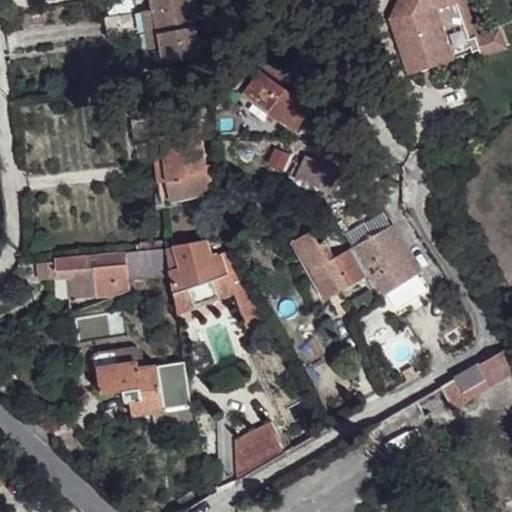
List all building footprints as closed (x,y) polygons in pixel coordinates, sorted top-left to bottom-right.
[(133,8),(131,0),(111,0),(113,12),(133,8)] [(141,8),(146,46),(159,45),(161,61),(194,56),(191,27),(186,0),(151,0),(152,7),(141,8)] [(391,0),(390,20),(408,72),(469,51),(451,0),(476,0),(477,3),(483,1),(486,0),(391,0)] [(135,34),(133,8),(113,12),(102,14),(104,38),(112,37),(135,34)] [(486,52),(507,44),(500,25),(479,33),(486,52)] [(259,72),(229,89),(241,98),(259,72)] [(266,78),(259,72),(241,98),(291,132),(309,108),(296,99),(266,78)] [(206,120),(204,109),(193,111),(196,122),(206,120)] [(136,141),(134,117),(119,120),(122,143),(136,141)] [(204,173),(195,129),(159,136),(168,180),(179,178),(202,173),(204,173)] [(168,180),(159,136),(149,138),(156,183),(168,180)] [(344,171),(307,154),(296,178),(332,195),(344,171)] [(205,187),(202,173),(179,178),(168,180),(171,196),(205,187)] [(420,272),(391,225),(390,225),(344,250),(335,257),(324,263),(332,277),(339,290),(367,275),(369,280),(373,277),(385,295),(420,272)] [(324,263),(335,257),(332,250),(330,246),(328,239),(318,244),(309,229),(292,240),(304,262),(309,272),(324,263)] [(126,236),(128,248),(149,245),(148,234),(126,236)] [(172,244),(164,244),(165,248),(167,256),(171,275),(174,292),(177,312),(235,292),(247,328),(270,319),(252,284),(228,251),(210,260),(203,241),(172,244)] [(341,245),(332,250),(335,257),(344,250),(341,245)] [(156,278),(171,275),(168,263),(167,256),(165,248),(150,249),(156,278)] [(126,281),(156,278),(150,249),(123,252),(126,281)] [(126,281),(123,252),(74,257),(74,259),(77,274),(87,274),(88,284),(89,297),(109,294),(106,284),(118,280),(119,289),(119,294),(127,291),(126,281)] [(74,259),(48,263),(50,281),(58,280),(78,277),(77,274),(74,259)] [(48,263),(38,264),(40,282),(50,281),(48,263)] [(339,290),(332,277),(324,263),(309,272),(316,285),(324,299),(339,290)] [(79,285),(88,284),(87,274),(77,274),(78,277),(79,285)] [(144,368),(142,357),(141,354),(137,349),(131,348),(92,354),(90,361),(90,370),(99,368),(117,365),(137,361),(138,369),(144,368)] [(479,363),(440,386),(451,406),(511,370),(511,360),(505,348),(479,363)] [(124,390),(129,389),(124,371),(138,369),(137,361),(117,365),(99,368),(102,394),(124,390)] [(145,410),(193,402),(186,361),(144,368),(138,369),(145,410)] [(145,412),(145,410),(138,369),(124,371),(129,389),(131,388),(133,402),(135,413),(145,412)] [(235,441),(237,479),(286,450),(272,421),(235,441)]
